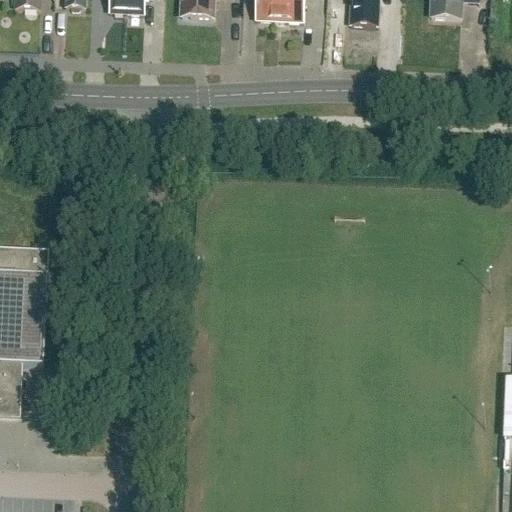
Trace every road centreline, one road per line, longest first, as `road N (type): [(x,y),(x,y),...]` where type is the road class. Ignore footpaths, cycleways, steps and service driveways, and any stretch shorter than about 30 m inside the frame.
road 1 (unclassified): [(129,492),(147,99)]
road 2 (tertiary): [(511,98),(355,92),(147,99)]
road 3 (tertiary): [(147,99),(0,92)]
road 4 (residential): [(129,492),(0,486)]
